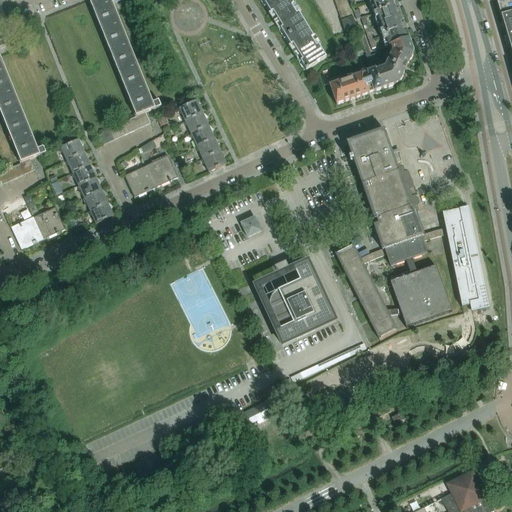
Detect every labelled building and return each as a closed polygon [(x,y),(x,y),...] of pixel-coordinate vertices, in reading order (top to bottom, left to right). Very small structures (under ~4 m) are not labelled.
[(89,0),(137,117),(140,116),(145,114),(161,107),(159,100),(153,103),(112,4),(121,0),(89,0)] [(274,0),(266,5),(286,38),(306,25),(290,0),(274,0)] [(372,9),(373,14),(396,6),(394,0),(376,0),(372,1),(374,8),(372,9)] [(511,0),(495,0),(502,22),(505,31),(511,56),(511,0)] [(338,10),(349,6),(347,1),(336,5),(338,10)] [(340,15),(351,11),(349,6),(338,10),(340,15)] [(378,17),(380,24),(400,17),(396,6),(373,14),(375,18),(378,17)] [(351,11),(340,15),(342,21),(353,17),(351,11)] [(345,31),(356,27),(353,17),(342,21),(345,31)] [(404,28),(400,17),(380,24),(382,31),(379,31),(381,36),(404,28)] [(326,58),(306,25),(286,38),(306,71),(317,64),(316,64),(326,58)] [(388,47),(390,46),(408,40),(404,28),(381,36),(383,41),(386,40),(388,47)] [(5,40),(3,35),(2,35),(2,36),(0,36),(0,109),(21,164),(24,162),(31,160),(46,154),(44,147),(38,150),(0,54),(0,49),(7,46),(5,40)] [(392,52),(387,62),(405,71),(413,53),(409,41),(408,40),(390,46),(391,47),(392,52)] [(381,55),(381,53),(371,56),(372,61),(379,59),(381,55)] [(399,84),(405,71),(387,62),(384,68),(376,71),(383,90),(399,84)] [(375,69),(352,77),(359,98),(383,90),(376,71),(375,69)] [(336,106),(359,98),(352,77),(329,85),(336,106)] [(179,109),(185,122),(203,114),(199,106),(201,104),(197,101),(179,109)] [(145,114),(140,116),(144,127),(149,124),(145,114)] [(185,122),(191,134),(208,126),(205,118),(206,116),(203,114),(185,122)] [(144,127),(140,116),(137,117),(135,118),(139,129),(144,127)] [(135,118),(130,120),(134,132),(139,129),(135,118)] [(130,120),(125,123),(129,134),(134,132),(130,120)] [(129,134),(125,123),(119,125),(124,136),(129,134)] [(119,125),(114,127),(119,139),(124,136),(119,125)] [(191,134),(196,147),(214,139),(210,131),(212,129),(209,126),(208,126),(191,134)] [(119,139),(114,127),(109,130),(114,141),(119,139)] [(109,130),(104,132),(108,144),(114,141),(109,130)] [(104,132),(98,135),(103,147),(108,144),(104,132)] [(415,212),(410,214),(408,209),(411,208),(398,172),(396,172),(382,132),(349,144),(353,155),(347,158),(356,186),(361,184),(374,221),(377,220),(378,225),(374,227),(382,250),(377,252),(373,253),(360,259),(353,246),(352,247),(349,241),(340,246),(343,251),(335,255),(379,340),(396,331),(389,317),(401,315),(406,329),(452,313),(447,299),(459,293),(462,308),(482,304),(482,303),(480,303),(477,290),(479,289),(477,282),(475,282),(473,270),(473,268),(474,268),(473,260),(471,260),(468,247),(470,247),(465,225),(464,225),(461,211),(462,211),(462,210),(461,211),(459,205),(443,208),(445,214),(442,214),(446,229),(435,231),(430,233),(423,236),(415,212)] [(196,147),(202,160),(220,152),(216,143),(218,141),(215,139),(214,139),(196,147)] [(67,161),(85,153),(84,153),(80,146),(82,143),(79,140),(61,148),(67,161)] [(157,148),(153,141),(141,148),(143,154),(157,148)] [(223,154),(221,151),(220,152),(202,160),(208,173),(226,165),(222,156),(223,154)] [(88,156),(85,153),(67,161),(73,174),(91,166),(90,166),(86,158),(88,156)] [(167,156),(146,166),(156,188),(178,178),(167,156)] [(35,171),(31,160),(24,162),(29,173),(35,171)] [(29,173),(24,162),(21,164),(19,165),(24,176),(29,173)] [(14,167),(19,178),(24,176),(19,165),(14,167)] [(79,187),(96,179),(92,172),(94,169),(91,166),(73,174),(79,187)] [(156,188),(146,166),(124,177),(134,198),(156,188)] [(14,167),(9,169),(14,180),(19,178),(14,167)] [(4,172),(9,183),(14,180),(9,169),(4,172)] [(4,172),(0,173),(0,176),(4,185),(9,183),(4,172)] [(84,199),(102,191),(101,191),(98,184),(100,182),(96,179),(79,187),(84,199)] [(90,212),(107,204),(104,196),(106,194),(102,191),(84,199),(90,212)] [(28,205),(29,214),(36,213),(35,204),(28,205)] [(96,225),(113,217),(109,209),(111,207),(108,204),(107,204),(90,212),(96,225)] [(33,218),(43,240),(65,230),(55,208),(33,218)] [(12,228),(22,250),(43,240),(33,218),(12,228)] [(261,231),(255,218),(241,224),(247,238),(261,231)] [(282,346),(335,321),(308,262),(294,268),(300,281),(293,285),(292,282),(287,284),(288,287),(278,291),(277,292),(275,293),(274,294),(273,295),(273,296),(272,297),(271,298),(271,299),(270,300),(270,301),(270,302),(269,303),(269,304),(269,305),(269,307),(270,308),(270,310),(271,311),(271,312),(280,330),(276,332),(282,346)] [(348,361),(350,366),(370,356),(368,351),(348,361)] [(283,411),(280,404),(285,402),(281,395),(241,416),(247,429),(283,411)] [(387,404),(370,413),(374,421),(391,412),(387,404)] [(392,419),(395,424),(404,420),(402,414),(392,419)] [(494,511),(474,472),(447,485),(452,495),(417,511),(494,511)]
